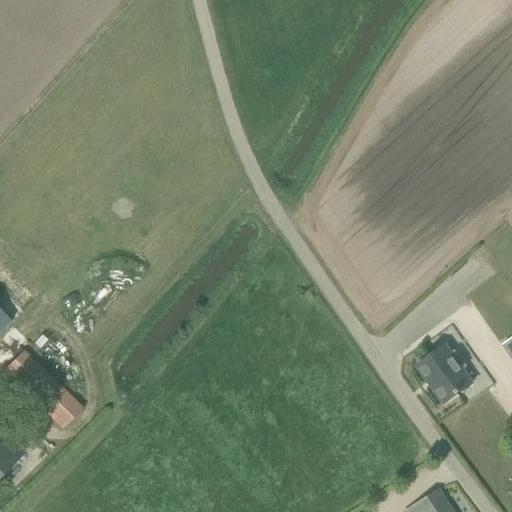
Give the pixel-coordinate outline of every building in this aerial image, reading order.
[(0,333),(10,323),(0,312),(0,333)] [(14,327),(0,341),(0,374),(4,371),(63,430),(83,410),(50,377),(57,370),(14,327)] [(452,355),(445,346),(418,366),(445,404),(473,385),(462,370),(466,367),(456,352),(452,355)] [(0,477),(26,452),(3,428),(1,430),(0,428),(0,477)] [(453,511),(440,491),(406,511),(453,511)]
